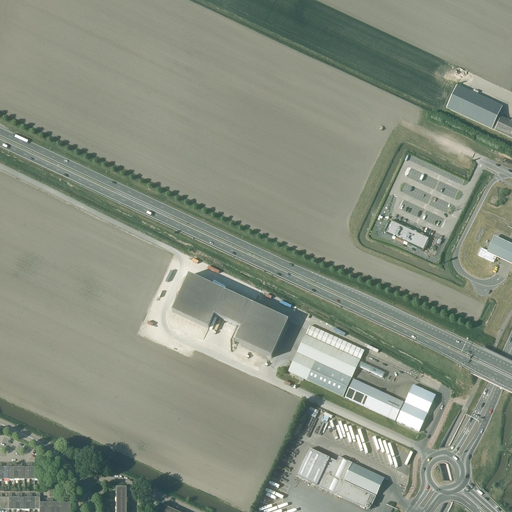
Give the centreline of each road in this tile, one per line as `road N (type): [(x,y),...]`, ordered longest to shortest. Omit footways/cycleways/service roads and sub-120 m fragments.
road 1 (trunk): [(0,143),(511,383)]
road 2 (trunk): [(511,369),(0,131)]
